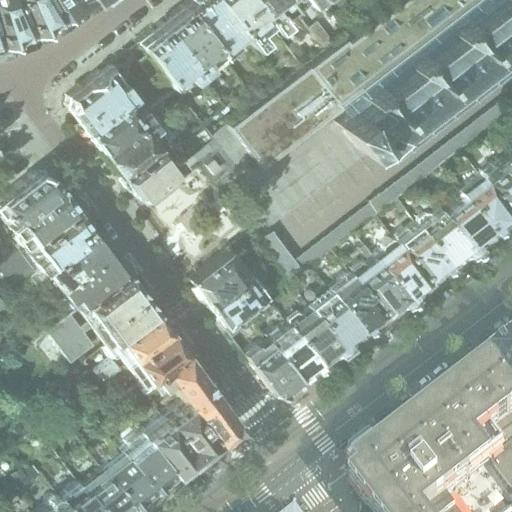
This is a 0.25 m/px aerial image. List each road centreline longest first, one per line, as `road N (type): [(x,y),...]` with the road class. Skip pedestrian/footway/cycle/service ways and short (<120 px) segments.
road 1 (residential): [(276,443),(50,129)]
road 2 (tertiary): [(511,260),(276,443)]
road 3 (tertiary): [(295,470),(511,299)]
road 4 (residential): [(135,0),(17,77)]
